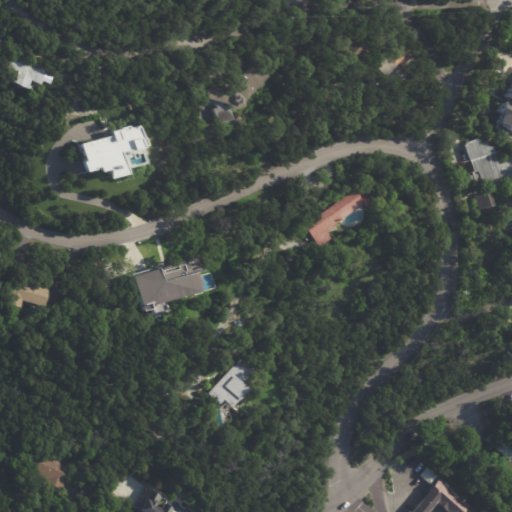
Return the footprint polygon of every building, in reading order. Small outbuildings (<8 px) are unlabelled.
[(0,34),(4,34),(3,48),(12,56),(13,53),(45,71),(36,88),(27,83),(22,93),(7,85),(11,77),(2,73),(9,60),(0,51),(0,34)] [(359,67),(341,53),(353,36),(372,50),(359,67)] [(390,79),(374,65),(398,37),(414,51),(390,79)] [(217,124),(213,111),(217,110),(216,103),(208,101),(207,92),(212,87),(225,92),(241,77),(242,78),(254,66),(267,80),(241,105),(241,110),(231,112),(229,110),(231,122),(218,125),(217,124)] [(511,84),(498,113),(499,114),(494,124),(511,132),(511,84)] [(76,143),(82,172),(103,168),(105,178),(123,175),(119,151),(144,146),(139,124),(108,130),(110,136),(76,143)] [(478,141),(479,142),(480,141),(481,145),(485,144),(485,146),(488,146),(488,149),(491,148),(492,149),(493,151),(494,150),(499,165),(511,161),(511,180),(485,189),(483,183),(482,184),(478,172),(474,173),(475,174),(464,178),(459,165),(469,162),(464,146),(466,146),(465,144),(478,140),(478,141)] [(362,193),(364,192),(373,205),(367,210),(364,206),(326,232),(331,240),(318,249),(303,226),(355,191),(359,196),(362,193)] [(490,192),(495,207),(480,213),(475,197),(490,192)] [(194,277),(195,280),(193,281),(194,286),(175,291),(173,285),(164,286),(165,296),(153,298),(151,286),(139,287),(138,272),(152,271),(152,275),(159,274),(159,273),(173,270),(172,268),(176,267),(177,268),(179,268),(178,265),(192,263),(194,277)] [(10,284),(45,292),(40,311),(17,305),(15,313),(0,309),(0,301),(5,282),(10,284)] [(229,409),(222,403),(218,407),(206,396),(240,360),(253,373),(240,387),(246,393),(230,410),(229,409)] [(511,454),(508,460),(484,440),(494,427),(511,442),(511,454)] [(73,465),(60,490),(46,483),(47,480),(38,475),(35,483),(22,476),(38,446),(73,465)] [(423,478),(431,469),(439,476),(431,485),(423,478)] [(467,508),(463,511),(444,511),(435,503),(426,511),(408,511),(438,480),(468,506),(467,508)] [(148,490),(159,497),(156,503),(160,506),(161,504),(169,509),(168,510),(171,511),(137,511),(136,511),(136,510),(134,509),(147,489),(148,490)]
